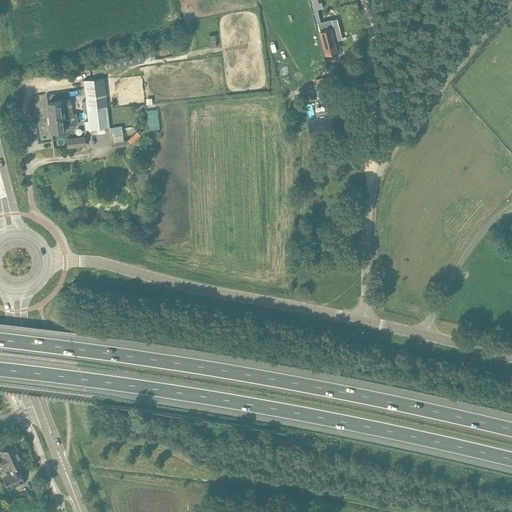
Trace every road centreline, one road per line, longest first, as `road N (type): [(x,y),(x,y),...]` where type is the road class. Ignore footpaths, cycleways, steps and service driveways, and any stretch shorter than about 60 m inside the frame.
road 1 (motorway): [(0,370),(240,402),(511,460)]
road 2 (motorway): [(511,428),(238,371),(0,340)]
road 3 (unclassified): [(361,320),(98,261),(47,262)]
road 4 (unclassified): [(372,171),(511,0)]
road 5 (unclassified): [(429,333),(455,266),(511,206)]
road 6 (unclassified): [(361,320),(372,171)]
road 7 (unclassified): [(372,171),(365,33)]
